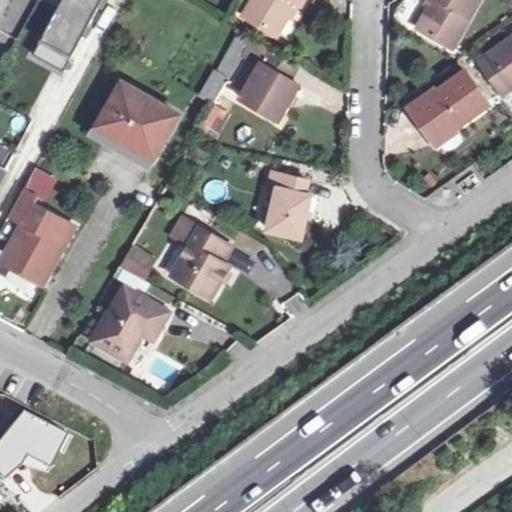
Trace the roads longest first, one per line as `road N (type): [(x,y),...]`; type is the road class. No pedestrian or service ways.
road 1 (residential): [(511,184),(154,441),(0,347)]
road 2 (trunk): [(511,289),(211,511)]
road 3 (trunk): [(296,511),(511,351)]
